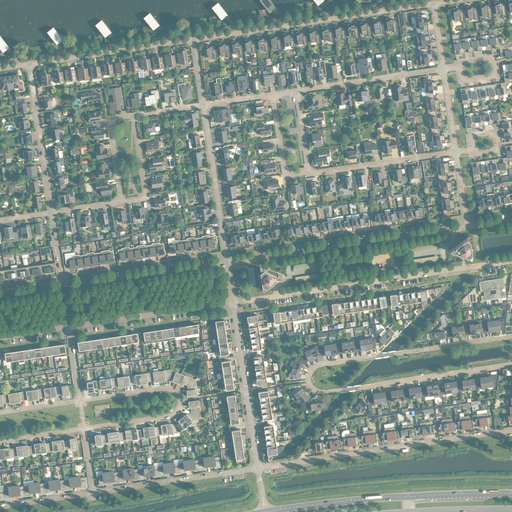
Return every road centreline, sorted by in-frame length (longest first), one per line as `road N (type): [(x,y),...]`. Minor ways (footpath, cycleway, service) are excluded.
road 1 (residential): [(511,335),(309,370),(319,391),(511,362)]
road 2 (residential): [(232,302),(511,261)]
road 3 (residential): [(257,467),(511,429)]
road 4 (residential): [(192,39),(434,3)]
road 5 (residential): [(225,262),(465,226)]
road 6 (residential): [(79,400),(165,387),(179,399),(170,414),(83,428)]
road 7 (tertiary): [(257,467),(232,302)]
road 8 (tertiary): [(67,327),(232,302)]
road 9 (residential): [(92,491),(257,467)]
road 10 (residential): [(28,63),(192,39)]
road 11 (residential): [(61,286),(225,262)]
road 12 (residential): [(225,262),(203,103)]
road 13 (residential): [(50,211),(28,63)]
road 14 (residential): [(295,90),(442,69)]
road 15 (residential): [(310,173),(455,152)]
road 16 (secondary): [(406,495),(264,511)]
